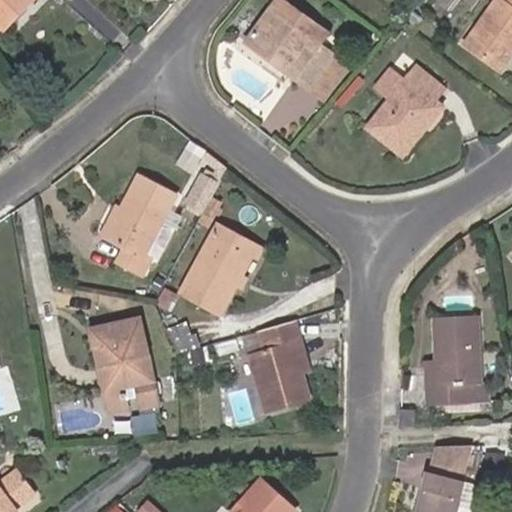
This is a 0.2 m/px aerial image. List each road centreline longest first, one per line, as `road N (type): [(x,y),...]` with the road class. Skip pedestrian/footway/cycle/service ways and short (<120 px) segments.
road 1 (residential): [(376,242),(196,108),(158,65)]
road 2 (residential): [(376,242),(365,445),(348,511)]
road 3 (residential): [(0,191),(158,65)]
road 4 (residential): [(511,167),(376,242)]
